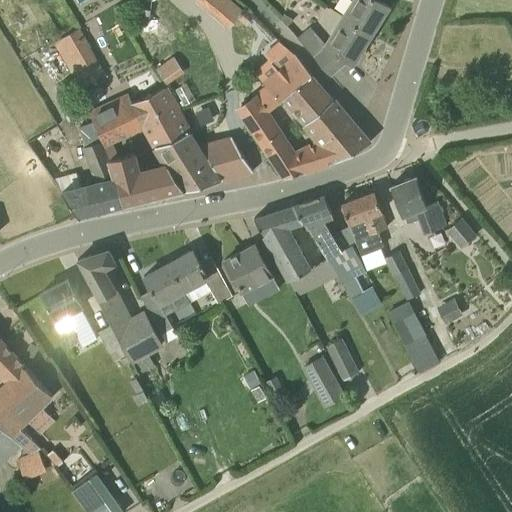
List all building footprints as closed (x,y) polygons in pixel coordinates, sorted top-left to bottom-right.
[(231,0),(222,0),(212,12),(230,28),(238,18),(244,11),(231,0)] [(371,34),(389,6),(380,0),(352,0),(343,16),(371,34)] [(244,11),(238,18),(246,25),(254,16),(246,9),(244,11)] [(283,20),(288,26),(293,20),(285,14),(283,20)] [(315,57),(330,76),(349,60),(354,63),(371,34),(343,16),(326,43),(312,54),(315,57)] [(80,28),(54,43),(80,88),(103,75),(87,47),(90,45),(80,28)] [(159,63),(166,80),(184,72),(176,55),(159,63)] [(283,66),(278,71),(263,82),(267,87),(261,92),(272,107),(284,98),(320,142),(301,152),(312,168),(335,161),(370,142),(301,61),(295,55),(283,66)] [(115,101),(92,112),(95,120),(103,137),(105,142),(145,124),(155,145),(172,172),(157,176),(163,195),(183,190),(220,180),(190,133),(175,102),(165,86),(119,108),(115,101)] [(272,107),(261,92),(237,112),(268,155),(284,177),(312,168),(301,152),(293,155),(266,112),(272,107)] [(422,119),(412,124),(412,125),(417,135),(418,135),(428,130),(430,125),(427,120),(422,119)] [(102,138),(103,137),(95,120),(78,127),(85,144),(102,138)] [(201,142),(222,179),(253,171),(231,135),(201,142)] [(84,145),(98,181),(63,192),(80,216),(124,205),(116,176),(110,162),(106,153),(100,139),(102,139),(102,138),(85,144),(84,145)] [(135,155),(110,162),(116,176),(124,205),(163,195),(157,176),(141,180),(135,155)] [(408,222),(419,218),(425,234),(445,226),(436,202),(426,205),(416,176),(391,185),(402,215),(405,214),(408,222)] [(380,212),(382,211),(375,191),(342,203),(361,255),(380,248),(375,233),(386,228),(380,212)] [(342,285),(343,284),(366,272),(352,245),(342,250),(322,216),(333,212),(327,196),(326,193),(293,204),(303,222),(307,230),(310,228),(328,259),(328,261),(337,276),(342,285)] [(297,296),(337,276),(328,261),(310,270),(288,227),(303,222),(293,204),(255,217),(297,296)] [(462,245),(474,235),(461,219),(448,229),(462,245)] [(255,243),(253,244),(224,260),(242,292),(273,276),(255,243)] [(130,358),(146,350),(163,342),(146,308),(129,317),(116,291),(103,269),(114,263),(109,249),(77,260),(111,324),(127,352),(130,358)] [(183,291),(205,280),(208,278),(193,249),(168,263),(183,291)] [(406,299),(421,292),(399,250),(384,257),(406,299)] [(144,276),(159,304),(160,304),(183,291),(168,263),(144,276)] [(208,278),(205,280),(210,291),(217,302),(220,301),(221,303),(232,297),(219,272),(208,278)] [(41,292),(55,320),(83,305),(69,278),(41,292)] [(454,297),(438,306),(447,323),(463,314),(454,297)] [(409,300),(388,311),(394,322),(417,368),(419,371),(439,361),(437,357),(413,312),(415,311),(409,300)] [(173,329),(160,304),(159,304),(148,310),(161,335),(173,329)] [(98,331),(110,352),(114,360),(127,352),(111,324),(98,331)] [(80,340),(72,325),(61,330),(69,346),(80,340)] [(326,345),(343,380),(360,372),(343,337),(326,345)] [(0,370),(10,381),(0,390),(0,424),(10,435),(20,446),(28,454),(40,447),(19,426),(26,419),(38,408),(41,405),(52,394),(48,390),(0,340),(0,370)] [(31,340),(25,352),(33,356),(39,344),(31,340)] [(322,355),(302,367),(324,407),(344,396),(322,355)] [(252,387),(263,381),(256,368),(245,374),(252,387)] [(277,375),(265,381),(274,400),(286,394),(277,375)] [(266,397),(260,385),(251,390),(258,402),(266,397)] [(0,464),(20,446),(10,435),(0,424),(0,464)] [(25,480),(47,471),(38,450),(16,458),(25,480)] [(124,511),(115,498),(94,511),(124,511)]
